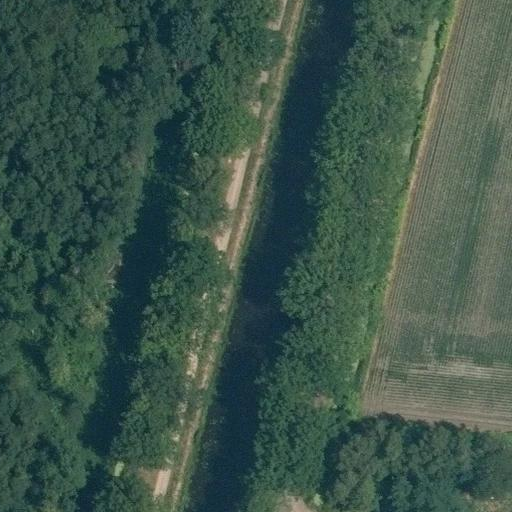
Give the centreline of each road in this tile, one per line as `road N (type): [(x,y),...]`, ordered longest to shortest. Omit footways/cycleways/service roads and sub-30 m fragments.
road 1 (track): [(156,511),(282,0)]
road 2 (unclassified): [(284,511),(408,0)]
